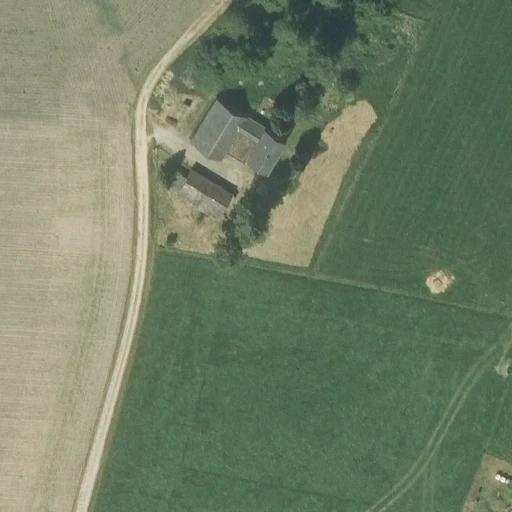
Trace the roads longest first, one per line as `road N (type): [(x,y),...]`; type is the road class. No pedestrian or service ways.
road 1 (unclassified): [(82,511),(144,277),(148,208),(138,100)]
road 2 (track): [(230,0),(138,100)]
